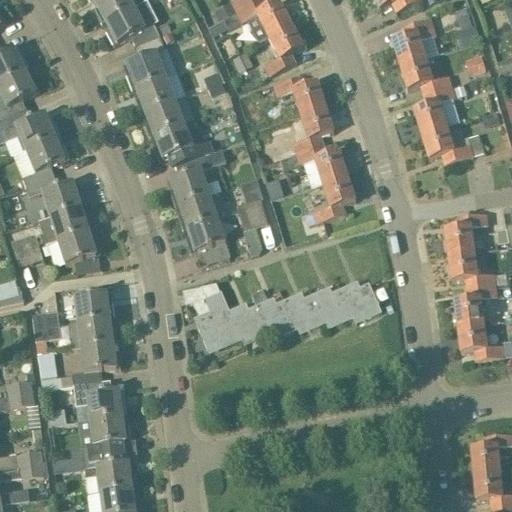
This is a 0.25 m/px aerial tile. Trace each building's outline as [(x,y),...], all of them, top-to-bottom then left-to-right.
[(101,0),(91,5),(103,28),(136,10),(130,0),(101,0)] [(245,0),(232,7),(237,17),(266,3),(264,0),(245,0)] [(404,0),(403,1),(402,0),(372,0),(379,14),(392,8),(396,16),(422,3),(420,0),(404,0)] [(258,46),(268,41),(292,29),(280,5),(270,11),(266,3),(237,17),(242,27),(247,24),(258,46)] [(155,27),(158,25),(147,4),(136,10),(103,28),(115,50),(133,41),(137,52),(161,41),(155,27)] [(469,12),(457,15),(465,47),(478,43),(469,12)] [(391,44),(399,70),(426,62),(421,45),(436,40),(431,22),(402,31),(404,40),(391,44)] [(304,53),(292,29),(268,41),(279,63),(264,71),(269,81),(298,66),(294,58),(304,53)] [(491,40),(496,63),(509,60),(504,37),(491,40)] [(124,70),(133,95),(168,81),(159,58),(166,55),(161,41),(137,52),(142,62),(124,70)] [(0,87),(28,73),(17,50),(0,57),(0,87)] [(472,77),(487,73),(483,59),(468,64),(472,77)] [(449,80),(433,85),(426,62),(399,70),(407,96),(420,92),(423,100),(452,92),(449,80)] [(511,75),(508,63),(497,66),(500,79),(511,75)] [(24,106),(40,97),(28,73),(0,87),(0,128),(1,129),(28,114),(24,106)] [(208,93),(222,87),(217,77),(204,84),(208,93)] [(133,95),(142,118),(177,105),(168,81),(133,95)] [(293,96),(300,120),(327,111),(319,86),(307,89),(305,82),(274,91),(278,101),(293,96)] [(213,102),(226,96),(222,87),(208,93),(213,102)] [(448,131),(443,115),(441,107),(456,103),(452,92),(423,100),(425,109),(413,113),(421,139),(448,131)] [(142,118),(151,142),(186,128),(177,105),(142,118)] [(323,140),(335,137),(327,111),(300,120),(308,143),(293,148),(296,159),(326,150),(323,140)] [(20,141),(26,155),(58,141),(48,117),(32,123),(28,114),(1,129),(8,146),(20,141)] [(160,165),(172,161),(176,171),(207,161),(203,148),(194,150),(186,128),(151,142),(160,165)] [(448,131),(421,139),(429,165),(442,161),(445,170),(474,161),(468,142),(453,147),(448,131)] [(52,173),(69,165),(58,141),(26,155),(35,178),(23,183),(26,192),(55,182),(52,173)] [(315,165),(323,189),(349,181),(341,155),(328,159),(326,150),(296,159),(300,170),(315,165)] [(168,185),(176,210),(211,198),(203,174),(211,172),(226,166),(222,155),(207,161),(176,171),(180,182),(168,185)] [(344,211),(357,207),(349,181),(323,189),(330,212),(314,217),(317,228),(347,219),(344,211)] [(42,198),(50,222),(85,211),(77,185),(59,191),(55,182),(26,192),(30,202),(42,198)] [(257,183),(243,188),(249,207),(261,204),(263,203),(257,183)] [(176,210),(184,234),(219,222),(211,198),(176,210)] [(244,236),(268,229),(261,204),(249,207),(237,211),(244,236)] [(58,246),(93,235),(85,211),(50,222),(58,246)] [(456,223),(457,232),(444,233),(448,260),(475,257),(472,232),(487,230),(486,219),(456,223)] [(219,222),(184,234),(193,259),(227,248),(219,222)] [(66,270),(101,259),(93,235),(58,246),(66,270)] [(36,239),(25,242),(33,268),(44,264),(36,239)] [(33,268),(25,242),(12,247),(20,271),(33,268)] [(475,257),(448,260),(451,287),(465,285),(466,294),(496,290),(495,277),(478,279),(475,257)] [(0,304),(20,299),(14,277),(0,280),(0,304)] [(507,287),(505,277),(495,279),(497,289),(507,287)] [(356,328),(382,317),(369,288),(360,291),(358,286),(341,293),(354,323),(356,328)] [(210,358),(243,345),(230,314),(223,296),(220,297),(217,289),(183,296),(185,309),(197,307),(197,306),(205,304),(210,316),(194,323),(210,358)] [(457,331),(484,327),(481,303),(510,300),(508,289),(466,294),(467,302),(453,304),(457,331)] [(354,323),(341,293),(332,296),(330,292),(313,298),(326,328),(328,334),(354,323)] [(78,327),(114,322),(110,296),(75,301),(78,327)] [(326,328),(313,298),(304,302),(302,297),(285,304),(298,334),(300,339),(326,328)] [(298,334),(285,304),(277,308),(274,303),(258,310),(270,339),(273,345),(298,334)] [(245,350),(270,339),(258,310),(249,313),(246,308),(230,314),(243,345),(245,350)] [(58,317),(46,318),(50,345),(62,343),(58,317)] [(50,345),(46,318),(33,320),(37,346),(50,345)] [(71,354),(81,352),(117,348),(114,322),(78,327),(68,329),(71,354)] [(504,349),(487,351),(484,327),(457,331),(460,358),(473,356),(474,366),(505,362),(504,349)] [(102,377),(120,375),(117,348),(81,352),(85,377),(74,379),(75,390),(103,387),(102,377)] [(40,357),(41,380),(58,379),(56,356),(40,357)] [(8,401),(34,397),(32,386),(7,390),(8,401)] [(123,394),(104,396),(103,387),(75,390),(76,401),(88,400),(92,425),(126,420),(123,394)] [(0,415),(10,414),(35,410),(34,397),(8,401),(0,402),(0,415)] [(110,449),(130,447),(126,420),(92,425),(83,426),(87,451),(83,452),(84,463),(111,459),(110,449)] [(473,479),(501,478),(499,452),(511,450),(511,436),(482,439),(483,451),(471,452),(473,479)] [(17,460),(19,471),(47,467),(45,455),(42,456),(17,460)] [(102,497),(136,492),(133,467),(112,469),(111,459),(84,463),(86,473),(99,472),(102,497)] [(49,479),(47,467),(19,471),(21,483),(45,480),(49,479)] [(489,505),(490,511),(503,511),(511,511),(511,499),(503,500),(501,478),(473,479),(475,506),(489,505)] [(104,511),(138,511),(136,492),(102,497),(104,511)] [(12,497),(1,498),(0,493),(0,510),(2,510),(14,509),(12,497)]
